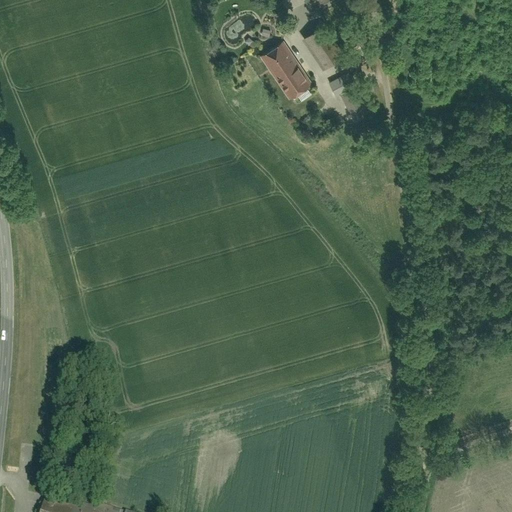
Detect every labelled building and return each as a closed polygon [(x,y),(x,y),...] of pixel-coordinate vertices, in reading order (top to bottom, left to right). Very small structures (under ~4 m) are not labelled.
[(307,0),(313,11),(332,0),(307,0)] [(302,36),(323,68),(344,54),(323,22),(302,36)] [(261,35),(268,37),(270,30),(263,28),(261,35)] [(259,56),(289,99),(311,84),(282,41),(259,56)] [(349,52),(358,67),(367,61),(358,46),(349,52)] [(329,82),(336,95),(339,93),(347,89),(340,76),(329,82)] [(339,93),(347,109),(358,104),(350,87),(339,93)] [(117,511),(78,500),(74,511),(117,511)]
